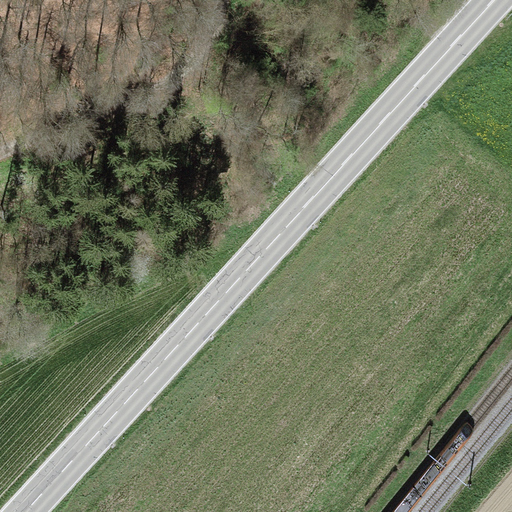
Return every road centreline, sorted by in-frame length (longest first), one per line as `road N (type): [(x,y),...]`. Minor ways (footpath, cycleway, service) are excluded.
road 1 (secondary): [(26,511),(493,0)]
road 2 (track): [(225,0),(211,40),(178,80),(0,155)]
